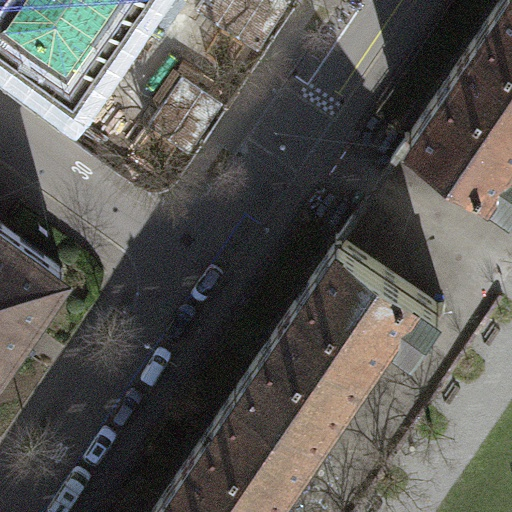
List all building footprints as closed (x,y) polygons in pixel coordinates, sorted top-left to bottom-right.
[(0,0),(0,36),(75,88),(135,0),(0,0)] [(511,0),(500,0),(408,135),(511,204),(511,201),(511,0)] [(0,361),(65,267),(0,220),(0,361)] [(340,236),(238,386),(317,439),(368,364),(391,331),(414,347),(442,305),(419,289),(340,236)] [(267,511),(269,510),(317,439),(238,386),(152,511),(267,511)]
